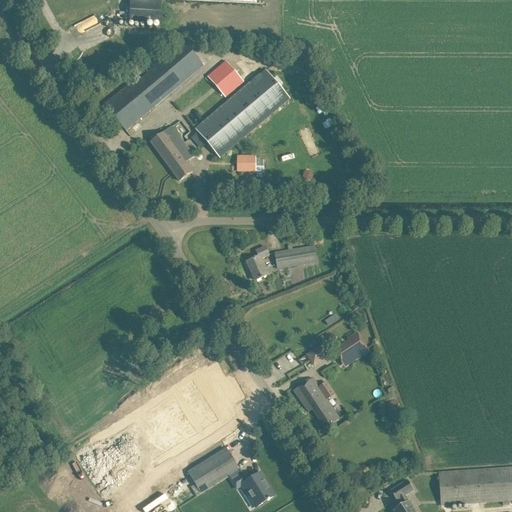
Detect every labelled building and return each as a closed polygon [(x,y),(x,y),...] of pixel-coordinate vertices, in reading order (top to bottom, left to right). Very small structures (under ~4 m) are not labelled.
[(130,0),(129,22),(160,24),(161,1),(142,0),(130,0)] [(96,15),(77,24),(81,33),(101,23),(96,15)] [(156,59),(141,71),(145,76),(139,80),(137,78),(112,99),(104,105),(126,131),(133,125),(204,66),(184,43),(160,63),(156,59)] [(243,82),(231,68),(216,81),(228,95),(243,82)] [(195,129),(220,159),(290,100),(265,70),(195,129)] [(193,157),(179,137),(172,127),(151,143),(179,181),(192,172),(185,162),(193,157)] [(243,171),(255,171),(255,158),(243,157),(243,171)] [(305,172),(302,177),(306,181),(311,181),(313,176),(310,171),(305,172)] [(260,259),(269,255),(265,247),(256,251),(259,257),(247,262),(255,281),(268,275),(260,259)] [(317,263),(314,247),(275,253),(277,269),(317,263)] [(340,360),(342,365),(367,348),(357,333),(346,339),(348,342),(334,351),(340,360)] [(306,355),(313,366),(318,363),(311,352),(306,355)] [(232,414),(204,371),(95,440),(122,484),(232,414)] [(293,391),(308,413),(312,410),(325,429),(340,419),(313,379),(302,386),(293,391)] [(399,404),(388,408),(392,420),(403,417),(399,404)] [(187,472),(195,485),(191,487),(197,497),(228,477),(236,490),(242,487),(255,508),(267,501),(268,501),(270,500),(269,499),(275,496),(274,496),(272,497),(264,483),(266,482),(261,474),(247,482),(239,470),(226,449),(187,472)] [(510,506),(510,501),(511,500),(511,468),(439,474),(441,506),(503,501),(503,506),(510,506)] [(405,496),(414,491),(407,481),(390,491),(397,501),(400,499),(403,504),(393,511),(416,511),(409,501),(408,501),(405,496)]
